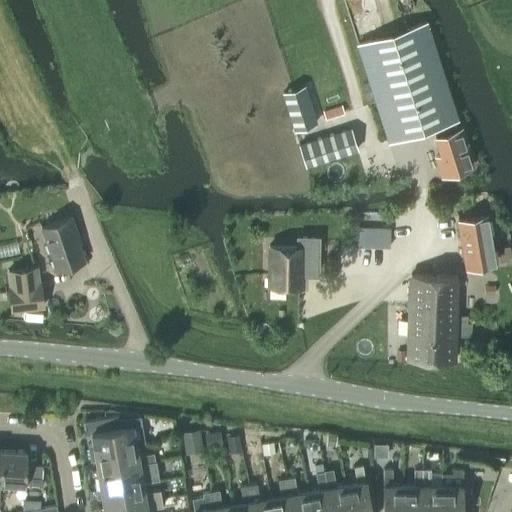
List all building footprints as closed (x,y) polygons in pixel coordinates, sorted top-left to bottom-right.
[(456,118),(425,22),(357,43),(388,140),(456,118)] [(292,88),(282,92),(294,129),(316,123),(304,85),(292,88)] [(350,127),(298,144),(298,145),(305,166),(307,166),(357,150),(350,127)] [(467,161),(458,134),(418,146),(426,174),(467,161)] [(40,228),(55,271),(84,260),(79,245),(81,244),(71,217),(40,228)] [(487,221),(460,225),(467,267),(494,262),(487,221)] [(337,247),(336,274),(388,275),(389,228),(359,226),(355,226),(354,247),(337,247)] [(268,246),(268,286),(301,287),(301,274),(316,274),(316,238),(297,238),(297,246),(268,246)] [(37,265),(5,270),(7,284),(6,285),(10,312),(44,307),(41,280),(40,280),(37,265)] [(410,275),(407,360),(453,361),(454,336),(470,336),(470,323),(454,323),(455,276),(410,275)] [(117,415),(83,421),(86,434),(91,433),(92,444),(87,445),(89,453),(136,445),(144,443),(142,434),(140,424),(139,415),(118,419),(117,415)] [(199,429),(181,432),(183,444),(201,441),(199,429)] [(219,430),(204,433),(206,448),(221,445),(219,430)] [(239,434),(225,436),(228,453),(241,451),(241,450),(241,449),(239,435),(239,434)] [(258,438),(239,435),(241,449),(259,446),(259,445),(258,438)] [(371,450),(386,451),(386,439),(371,439),(371,450)] [(136,445),(89,453),(90,461),(96,460),(98,472),(154,461),(154,460),(153,453),(137,456),(136,445)] [(1,450),(0,464),(0,483),(23,485),(24,484),(41,486),(42,465),(25,464),(25,452),(1,450)] [(99,482),(94,483),(95,491),(142,483),(141,472),(156,470),(154,461),(98,472),(99,482)] [(349,511),(369,511),(362,466),(353,467),(356,483),(344,485),(349,511)] [(402,511),(402,486),(392,486),(391,470),(382,471),(382,511),(402,511)] [(402,486),(402,511),(421,511),(421,470),(413,470),(413,486),(402,486)] [(421,470),(421,511),(439,511),(440,485),(430,486),(430,470),(421,470)] [(440,485),(439,511),(460,511),(460,470),(451,470),(451,472),(440,472),(440,485)] [(322,473),(329,511),(349,511),(344,485),(333,487),(331,472),(322,473)] [(306,491),(309,511),(329,511),(322,473),(314,475),(317,490),(306,491)] [(285,479),(291,511),(309,511),(306,491),(296,493),(293,478),(285,479)] [(269,498),(271,511),(291,511),(285,479),(276,481),(279,496),(269,498)] [(142,483),(95,491),(97,499),(103,498),(104,510),(162,500),(160,491),(144,493),(142,483)] [(252,511),(271,511),(269,498),(259,499),(256,485),(248,486),(252,511)] [(233,511),(252,511),(248,486),(240,487),(242,502),(232,504),(233,511)] [(210,492),(213,511),(233,511),(232,504),(221,506),(218,491),(210,492)] [(193,511),(213,511),(210,492),(202,494),(202,496),(191,498),(194,511),(193,511)] [(104,511),(147,511),(147,510),(163,507),(162,500),(104,510),(104,511)]
